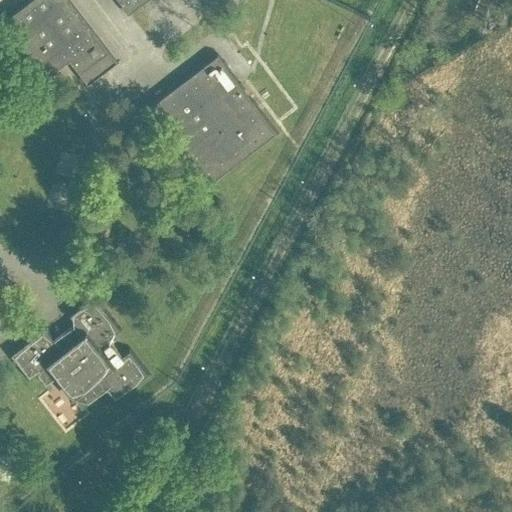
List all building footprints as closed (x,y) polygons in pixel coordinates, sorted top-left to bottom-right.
[(68,0),(27,0),(0,21),(0,31),(38,82),(67,59),(87,83),(115,61),(68,0)] [(142,0),(117,0),(127,12),(142,0)] [(146,108),(204,185),(274,132),(216,55),(146,108)] [(113,221),(97,217),(91,240),(106,244),(113,221)] [(53,378),(56,376),(72,396),(72,395),(81,407),(104,389),(113,399),(146,374),(127,350),(121,355),(107,338),(117,329),(92,296),(69,315),(74,321),(52,339),(43,328),(10,354),(28,377),(35,372),(45,385),(53,378)]
